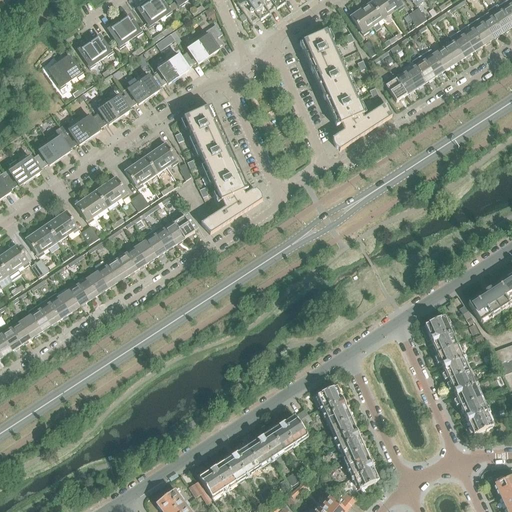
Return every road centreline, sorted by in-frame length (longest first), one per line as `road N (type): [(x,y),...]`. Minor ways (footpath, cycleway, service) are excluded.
road 1 (secondary): [(511,102),(0,434)]
road 2 (residential): [(282,194),(213,249),(0,384)]
road 3 (residential): [(0,227),(206,87),(228,84)]
road 4 (residential): [(124,499),(347,355)]
road 5 (residential): [(511,55),(349,160),(326,165)]
road 6 (residential): [(460,462),(401,323)]
road 7 (residential): [(347,355),(407,486)]
road 8 (residential): [(401,323),(511,249)]
road 9 (residential): [(326,165),(274,50)]
road 10 (residential): [(282,194),(228,84)]
